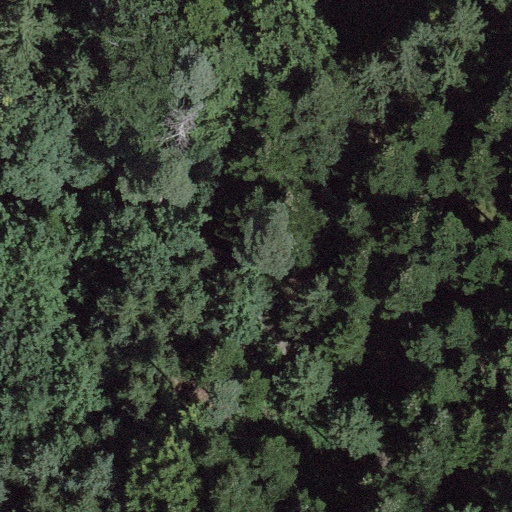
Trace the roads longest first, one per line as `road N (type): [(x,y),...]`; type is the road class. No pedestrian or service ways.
road 1 (track): [(421,511),(324,264),(199,131)]
road 2 (track): [(461,0),(199,131)]
road 3 (track): [(199,131),(0,156)]
